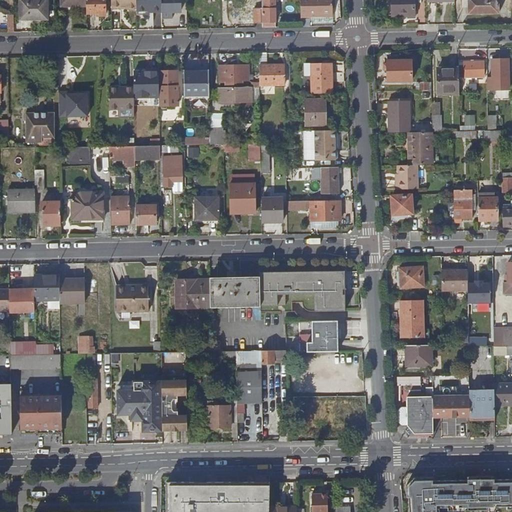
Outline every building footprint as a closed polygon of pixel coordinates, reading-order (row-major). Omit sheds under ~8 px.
[(50,0),(22,0),(23,19),(51,18),(50,0)] [(87,0),(88,6),(88,13),(95,13),(96,15),(106,15),(105,0),(87,0)] [(137,0),(137,8),(138,10),(154,10),(154,11),(163,11),(162,0),(137,0)] [(162,0),(163,11),(163,16),(172,16),(172,11),(182,10),(181,0),(162,0)] [(263,23),(263,27),(277,27),(276,0),(265,0),(265,8),(263,8),(263,23)] [(333,0),(300,0),(301,17),(333,16),(333,0)] [(412,14),(414,0),(394,0),(395,1),(399,1),(399,2),(402,3),(402,5),(392,6),(392,16),(412,14)] [(500,12),(500,0),(470,0),(471,13),(500,12)] [(263,23),(263,8),(255,8),(255,23),(263,23)] [(511,88),(511,58),(494,58),(494,77),(489,77),(489,89),(511,88)] [(311,64),(312,93),(332,93),(331,63),(328,63),(328,60),(322,60),(322,64),(311,64)] [(400,82),(404,60),(388,60),(389,81),(400,82)] [(404,60),(400,82),(414,81),(414,60),(404,60)] [(461,65),(461,67),(461,76),(486,76),(486,61),(466,61),(466,65),(461,65)] [(260,64),(260,82),(260,84),(285,83),(284,64),(260,64)] [(252,107),(252,86),(248,86),(242,88),(242,81),(249,80),(248,65),(219,65),(220,82),(227,82),(227,86),(220,86),(220,102),(247,101),(247,107),(252,107)] [(461,76),(461,67),(439,68),(439,93),(461,92),(461,76)] [(92,70),(68,70),(68,89),(93,89),(92,70)] [(210,70),(185,71),(185,96),(210,95),(210,70)] [(135,72),(135,88),(135,97),(160,97),(160,87),(159,71),(135,72)] [(178,71),(159,71),(160,87),(162,87),(163,102),(179,101),(178,71)] [(135,88),(109,89),(110,110),(119,110),(120,119),(135,118),(135,97),(135,88)] [(60,116),(89,116),(88,93),(75,94),(68,94),(68,91),(59,91),(60,116)] [(390,132),(391,132),(397,99),(388,100),(390,132)] [(397,99),(391,132),(411,132),(410,99),(397,99)] [(325,100),(306,100),(307,125),(325,125),(325,100)] [(55,113),(27,113),(27,142),(43,142),(43,144),(56,144),(55,113)] [(434,115),(434,131),(443,131),(443,115),(434,115)] [(211,129),(211,145),(215,145),(223,145),(226,145),(226,138),(224,138),(224,129),(211,129)] [(335,130),(314,131),(315,160),(335,160),(335,130)] [(434,131),(411,132),(411,154),(410,154),(410,165),(418,165),(434,164),(434,131)] [(226,145),(223,145),(223,151),(250,151),(250,161),(262,160),(262,152),(261,144),(226,145)] [(223,151),(223,145),(215,145),(215,153),(223,153),(223,151)] [(136,146),(110,146),(110,159),(136,159),(136,146)] [(161,146),(136,146),(136,159),(161,158),(161,152),(161,146)] [(90,163),(90,147),(60,147),(60,157),(69,157),(69,164),(90,163)] [(176,156),(163,157),(164,187),(173,187),(173,182),(183,181),(183,168),(176,169),(176,156)] [(410,165),(401,165),(401,181),(399,181),(399,191),(419,190),(418,165),(410,165)] [(338,167),(309,168),(310,179),(319,178),(320,195),(338,195),(338,167)] [(511,175),(503,175),(503,189),(511,189),(511,175)] [(36,176),(36,190),(36,193),(45,192),(44,176),(36,176)] [(255,183),(230,184),(230,209),(246,209),(246,212),(256,212),(255,183)] [(455,194),(455,217),(474,217),(474,188),(455,189),(455,194)] [(9,212),(37,212),(36,193),(36,190),(9,190),(9,212)] [(104,193),(73,193),(73,220),(105,219),(104,193)] [(413,195),(394,197),(395,215),(414,214),(413,195)] [(479,196),(480,218),(499,218),(499,195),(479,196)] [(131,197),(111,197),(112,208),(113,208),(113,225),(131,225),(131,197)] [(217,197),(195,197),(195,219),(218,219),(217,197)] [(263,198),(263,222),(284,222),(283,198),(263,198)] [(340,201),(287,201),(288,210),(310,210),(310,206),(311,206),(312,221),(340,221),(340,201)] [(62,225),(61,202),(41,202),(41,212),(45,212),(45,225),(62,225)] [(160,205),(137,205),(137,225),(157,224),(158,216),(160,216),(160,205)] [(511,327),(495,328),(495,346),(511,345),(511,260),(510,262),(509,262),(509,277),(505,277),(505,293),(511,293),(511,327)] [(427,288),(426,268),(401,269),(402,289),(427,288)] [(469,283),(468,270),(442,270),(443,288),(469,288),(469,283)] [(286,272),(287,295),(314,294),(314,312),(322,311),(322,271),(286,272)] [(344,271),(322,271),(322,311),(345,311),(344,271)] [(285,295),(287,295),(286,272),(261,273),(262,278),(262,306),(285,306),(285,295)] [(211,278),(211,280),(211,308),(237,308),(236,278),(236,273),(228,273),(228,278),(211,278)] [(36,276),(36,274),(28,274),(29,286),(36,286),(36,276)] [(36,276),(36,286),(37,300),(61,300),(61,278),(60,275),(36,276)] [(61,278),(61,300),(61,301),(86,301),(86,278),(61,278)] [(237,308),(262,308),(262,306),(262,278),(236,278),(237,308)] [(211,308),(211,280),(177,280),(177,309),(211,308)] [(476,283),(469,283),(469,288),(469,303),(491,303),(491,283),(484,283),(484,281),(476,281),(476,283)] [(24,282),(15,283),(15,315),(24,315),(24,282)] [(150,285),(118,286),(119,311),(151,310),(150,285)] [(11,310),(11,289),(0,289),(0,310),(0,311),(11,310)] [(424,298),(401,299),(402,309),(404,309),(404,331),(425,330),(424,298)] [(11,310),(0,311),(1,318),(11,318),(11,310)] [(338,351),(337,322),(313,322),(313,342),(308,342),(308,351),(338,351)] [(95,352),(94,334),(79,335),(79,353),(95,352)] [(212,341),(212,347),(212,352),(222,352),(222,341),(212,341)] [(0,355),(12,355),(12,342),(0,342),(0,355)] [(432,345),(408,345),(408,365),(432,364),(432,345)] [(511,345),(495,346),(495,354),(511,353),(511,345)] [(263,357),(263,363),(276,363),(276,357),(288,357),(288,352),(288,350),(263,351),(263,357)] [(222,352),(212,352),(210,352),(210,360),(227,360),(227,351),(222,352)] [(227,364),(238,364),(237,351),(227,351),(227,360),(227,364)] [(237,351),(238,364),(263,363),(263,357),(263,351),(237,351)] [(113,353),(99,354),(100,362),(113,362),(113,359),(113,353)] [(45,355),(37,355),(31,355),(12,355),(12,363),(12,369),(62,368),(62,354),(54,355),(45,355)] [(263,371),(238,372),(238,399),(238,401),(238,403),(263,402),(263,371)] [(471,416),(470,391),(470,375),(434,375),(434,396),(435,417),(471,416)] [(94,377),(90,377),(90,409),(100,409),(99,380),(94,380),(94,377)] [(188,379),(163,380),(163,388),(163,403),(171,403),(174,402),(174,401),(175,398),(179,398),(179,395),(188,394),(188,379)] [(88,408),(88,382),(79,382),(80,385),(82,385),(81,389),(78,389),(78,408),(88,408)] [(163,403),(163,388),(154,388),(154,385),(152,383),(145,384),(145,382),(134,382),(134,392),(145,391),(144,414),(144,420),(144,422),(153,422),(153,431),(163,431),(163,409),(163,406),(163,403)] [(511,405),(511,383),(496,384),(496,390),(496,406),(511,405)] [(0,384),(0,433),(13,434),(13,384),(0,384)] [(63,433),(63,394),(30,396),(30,390),(22,391),(22,396),(21,396),(22,433),(63,433)] [(496,416),(496,406),(496,390),(470,391),(471,416),(471,417),(496,416)] [(132,414),(144,414),(145,391),(134,392),(120,392),(120,414),(132,414)] [(398,411),(398,423),(402,426),(409,426),(410,427),(408,429),(407,431),(411,435),(414,434),(415,432),(417,434),(435,433),(435,417),(434,396),(411,397),(412,400),(408,401),(408,407),(401,407),(398,411)] [(239,424),(238,403),(238,401),(231,401),(231,406),(219,407),(219,402),(209,402),(209,406),(209,407),(209,428),(219,428),(219,424),(239,424)] [(327,421),(340,422),(342,410),(328,410),(328,402),(317,402),(316,424),(327,425),(327,421)] [(343,403),(343,402),(328,402),(328,410),(342,410),(343,403)] [(342,410),(340,422),(345,422),(345,419),(355,420),(356,420),(357,403),(346,403),(346,411),(342,410)] [(163,409),(163,431),(189,430),(188,415),(179,415),(179,411),(174,411),(174,408),(163,409)] [(288,416),(279,416),(280,429),(288,429),(288,416)] [(144,431),(153,431),(153,422),(144,422),(144,431)] [(297,424),(297,434),(310,434),(309,424),(297,424)] [(439,511),(439,508),(468,507),(468,511),(496,510),(496,507),(511,506),(511,479),(494,480),(494,476),(468,477),(468,480),(432,481),(432,477),(414,478),(407,486),(407,497),(410,497),(410,511),(439,511)] [(169,491),(166,491),(166,509),(169,509),(169,511),(268,511),(268,509),(269,486),(253,486),(253,482),(207,482),(207,487),(193,487),(193,482),(169,482),(169,491)] [(328,511),(328,495),(312,496),(312,511),(328,511)]
